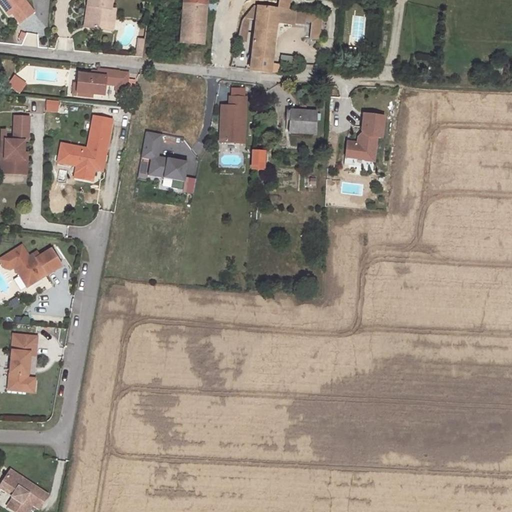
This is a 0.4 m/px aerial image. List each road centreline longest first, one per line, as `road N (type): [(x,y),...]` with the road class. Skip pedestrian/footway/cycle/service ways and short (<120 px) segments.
road 1 (residential): [(0,49),(359,80)]
road 2 (residential): [(100,223),(58,438),(0,436)]
road 3 (track): [(359,80),(511,90)]
